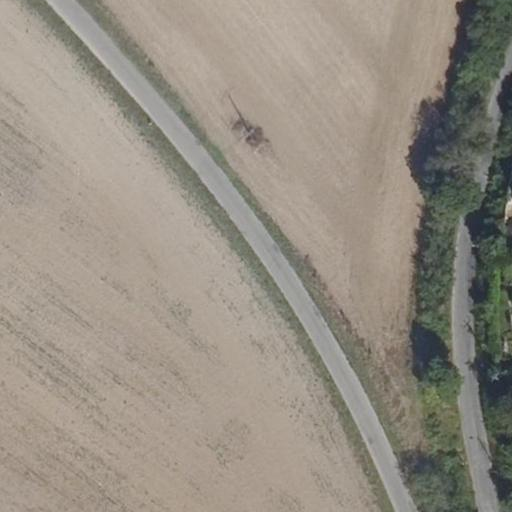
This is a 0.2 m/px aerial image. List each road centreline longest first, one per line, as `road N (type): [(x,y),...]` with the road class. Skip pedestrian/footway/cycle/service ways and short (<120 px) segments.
road 1 (unclassified): [(57,0),(168,119),(271,257),(331,353),(404,511)]
road 2 (residential): [(490,511),(466,378),(463,277),(473,199),(511,67)]
